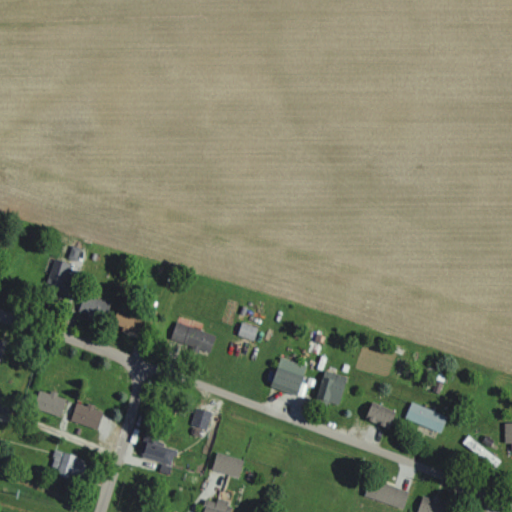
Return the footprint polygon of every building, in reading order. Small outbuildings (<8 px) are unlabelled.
[(48,285),(64,287),(68,262),(51,260),(48,285)] [(109,302),(81,294),(76,311),(105,319),(109,302)] [(130,331),(135,313),(114,307),(109,325),(130,331)] [(196,350),(196,349),(207,353),(213,335),(174,321),(167,339),(196,350)] [(234,334),(251,340),(256,327),(239,321),(234,334)] [(302,365),(275,357),(266,386),(293,394),(302,365)] [(337,403),(342,375),(320,371),(315,400),(337,403)] [(58,416),(64,398),(55,396),(56,394),(37,388),(31,407),(58,416)] [(100,411),(93,409),(94,406),(74,401),(68,421),(96,428),(100,411)] [(445,417),(409,401),(402,417),(437,432),(445,417)] [(361,419),(389,427),(394,410),(366,402),(361,419)] [(189,425),(204,429),(209,411),(194,407),(189,425)] [(511,450),(511,422),(502,423),(503,443),(510,443),(510,451),(511,450)] [(48,473),(70,478),(75,455),(53,450),(48,473)] [(208,469),(237,477),(242,460),(213,451),(208,469)] [(403,506),(406,488),(365,480),(362,499),(403,506)] [(430,496),(429,498),(421,495),(414,511),(446,511),(450,504),(430,496)] [(227,511),(230,503),(214,499),(213,502),(201,499),(197,511),(227,511)]
